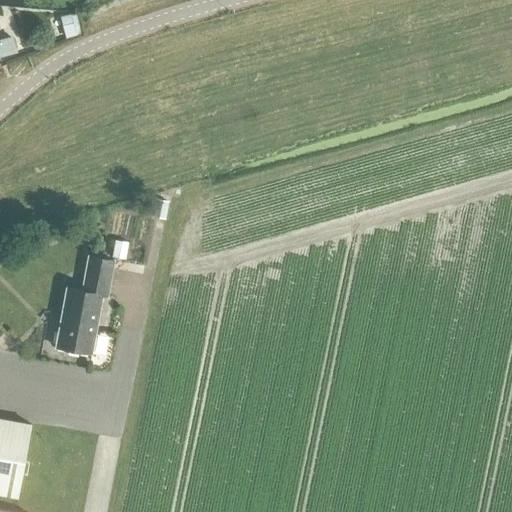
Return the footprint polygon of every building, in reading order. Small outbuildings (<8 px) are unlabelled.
[(59,17),(66,36),(84,29),(77,10),(59,17)] [(0,54),(16,50),(12,37),(0,40),(0,54)] [(155,198),(153,215),(166,217),(169,200),(155,198)] [(103,292),(107,293),(110,273),(112,259),(87,255),(81,288),(66,285),(56,344),(94,351),(103,292)] [(0,433),(0,485),(22,490),(32,440),(0,433)]
